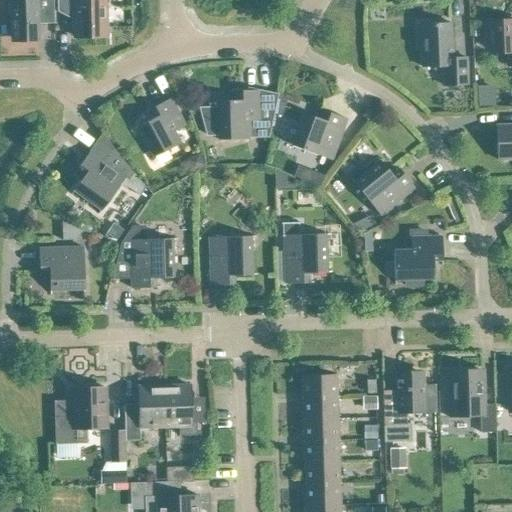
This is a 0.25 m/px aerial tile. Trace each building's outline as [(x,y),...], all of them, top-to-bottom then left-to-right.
[(37,38),(36,0),(48,0),(6,0),(7,14),(10,14),(11,38),(37,38)] [(56,0),(57,3),(73,3),(73,37),(105,36),(105,3),(108,3),(107,0),(56,0)] [(511,18),(481,20),(483,55),(506,54),(507,65),(511,65),(511,18)] [(452,58),(450,23),(419,25),(419,29),(416,29),(417,49),(420,49),(420,67),(441,66),(442,85),(467,84),(466,58),(452,58)] [(267,136),(276,93),(246,87),(246,92),(235,92),(235,101),(216,101),(216,106),(198,106),(205,134),(217,134),(217,140),(249,139),(249,137),(267,136)] [(154,107),(158,115),(136,127),(152,157),(179,143),(173,131),(184,125),(170,98),(154,107)] [(303,113),(291,146),(331,160),(346,119),(329,113),(326,122),(303,113)] [(497,160),(511,159),(511,124),(495,125),(497,160)] [(87,170),(72,190),(100,211),(120,183),(139,196),(144,189),(129,169),(109,143),(99,157),(90,150),(79,165),(87,170)] [(201,152),(188,159),(195,171),(207,164),(201,152)] [(395,180),(376,157),(349,178),(379,215),(413,188),(402,174),(395,180)] [(292,177),(294,178),(317,190),(324,175),(297,165),(292,177)] [(294,189),(294,178),(292,177),(274,168),(274,189),(294,189)] [(356,233),(375,224),(371,215),(350,225),(356,233)] [(62,240),(89,239),(89,232),(61,221),(62,240)] [(297,222),(282,223),(284,284),(301,283),(301,273),(326,273),(325,234),(297,235),(297,222)] [(116,241),(123,230),(112,223),(105,233),(116,241)] [(145,240),(145,225),(131,226),(120,243),(111,279),(130,279),(130,288),(148,288),(148,278),(178,277),(177,239),(145,240)] [(427,237),(427,229),(408,230),(408,250),(393,250),(394,285),(404,285),(404,291),(422,290),(422,285),(432,284),(432,255),(441,254),(441,237),(427,237)] [(371,251),(371,230),(355,238),(359,251),(371,251)] [(227,285),(227,276),(251,275),(250,236),(208,238),(209,286),(227,285)] [(83,290),(82,247),(38,248),(39,266),(48,266),(49,291),(83,290)] [(481,405),(480,370),(450,371),(451,416),(479,415),(480,433),(495,433),(494,404),(481,405)] [(409,374),(409,372),(395,373),(396,398),(382,398),(382,442),(409,441),(409,424),(405,424),(405,412),(433,411),(433,385),(422,386),(422,374),(409,374)] [(301,397),(336,396),(335,374),(301,375),(301,397)] [(163,386),(164,427),(178,427),(179,436),(196,435),(196,422),(190,422),(189,385),(163,386)] [(139,428),(164,427),(163,386),(137,387),(138,414),(124,414),(125,441),(139,441),(139,428)] [(54,444),(86,443),(85,428),(105,428),(104,388),(71,389),(71,400),(53,401),(54,444)] [(302,419),(337,418),(336,396),(301,397),(302,419)] [(365,410),(377,410),(377,396),(365,396),(365,410)] [(303,441),(337,440),(337,418),(302,419),(303,441)] [(375,426),(363,426),(364,438),(375,438),(375,426)] [(99,472),(100,484),(125,483),(123,430),(108,430),(110,462),(105,463),(101,472),(99,472)] [(303,463),(338,462),(337,440),(303,441),(303,463)] [(304,485),(339,484),(338,462),(303,463),(304,485)] [(165,482),(170,482),(192,481),(192,467),(165,468),(165,482)] [(170,496),(170,482),(130,483),(131,511),(143,511),(197,511),(197,495),(170,496)] [(304,507),(339,506),(339,484),(304,485),(304,507)]
